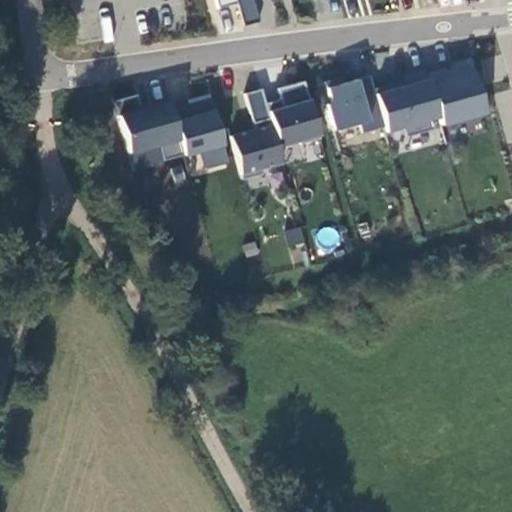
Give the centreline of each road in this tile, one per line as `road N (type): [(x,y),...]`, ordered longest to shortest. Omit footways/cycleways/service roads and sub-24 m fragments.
road 1 (track): [(253,511),(80,224),(54,204),(0,379)]
road 2 (residential): [(39,78),(507,17)]
road 3 (residential): [(54,204),(39,78)]
